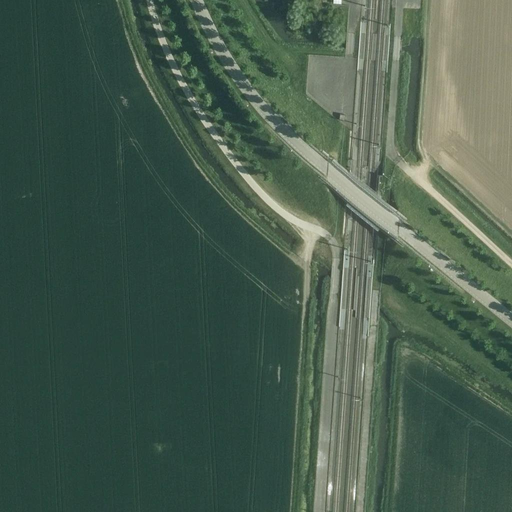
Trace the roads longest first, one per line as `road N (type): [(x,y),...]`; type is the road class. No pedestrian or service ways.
road 1 (tertiary): [(511,321),(279,127),(228,61),(196,0)]
road 2 (track): [(373,325),(361,511)]
road 3 (track): [(390,135),(375,290)]
